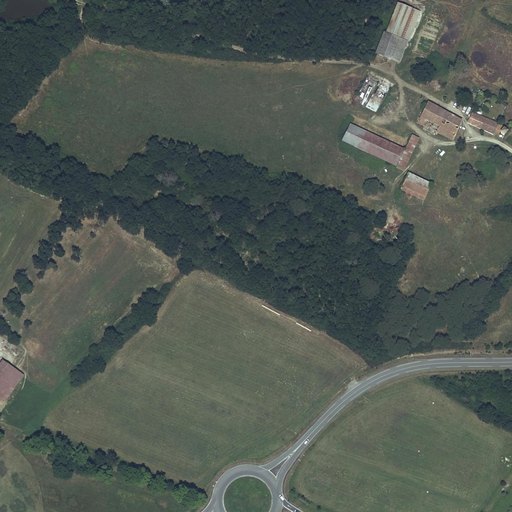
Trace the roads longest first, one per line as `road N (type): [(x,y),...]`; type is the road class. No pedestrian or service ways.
road 1 (track): [(67,0),(272,56),(382,68)]
road 2 (tertiary): [(511,361),(436,362),(385,374),(340,403),(291,454)]
